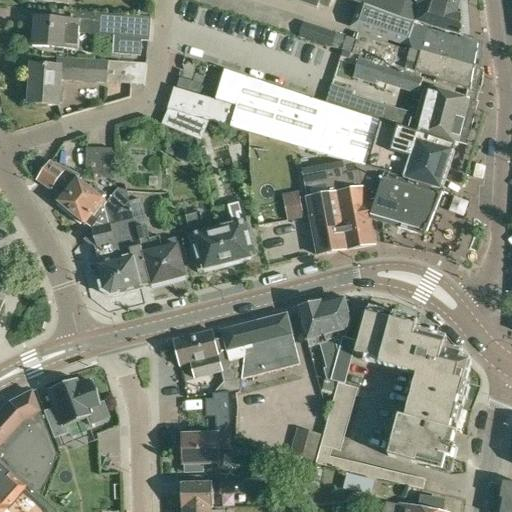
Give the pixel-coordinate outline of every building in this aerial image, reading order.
[(328,8),(331,0),(320,0),(319,5),(328,8)] [(344,0),(359,5),(359,6),(400,21),(419,26),(420,23),(461,37),(458,0),(344,0)] [(150,5),(140,4),(139,16),(149,17),(150,5)] [(400,21),(359,6),(351,28),(406,47),(405,49),(421,54),(474,69),(474,67),(477,49),(474,45),(464,42),(428,31),(419,30),(419,26),(400,21)] [(35,20),(33,49),(79,52),(80,31),(114,33),(112,55),(141,57),(142,42),(149,42),(150,42),(151,18),(125,17),(79,14),(67,13),(66,22),(35,20)] [(421,54),(405,49),(405,51),(359,35),(352,54),(391,67),(391,69),(414,76),(437,83),(470,93),(474,69),(421,54)] [(285,54),(320,60),(322,47),(287,41),(285,54)] [(106,83),(108,62),(58,59),(57,67),(31,65),(28,104),(59,106),(61,69),(72,70),(72,81),(106,83)] [(423,81),(359,59),(353,78),(376,85),(377,82),(418,95),(423,81)] [(131,84),(132,63),(117,62),(116,83),(131,84)] [(261,64),(257,73),(287,83),(291,74),(261,64)] [(349,111),(327,104),(326,104),(322,103),(224,71),(215,102),(175,89),(169,109),(440,191),(454,144),(407,130),(349,112),(349,111)] [(327,104),(349,111),(355,93),(333,85),(327,104)] [(423,92),(419,109),(463,122),(469,100),(430,89),(429,93),(423,92)] [(463,122),(419,109),(416,122),(409,120),(411,113),(394,108),(391,124),(407,129),(407,130),(418,133),(418,132),(456,144),(463,122)] [(196,152),(183,145),(175,159),(189,166),(196,152)] [(112,149),(87,148),(86,171),(111,180),(112,149)] [(75,180),(78,176),(50,162),(36,183),(50,191),(51,189),(62,196),(75,180)] [(380,194),(433,211),(439,193),(377,174),(371,191),(380,194)] [(75,180),(62,196),(57,202),(59,203),(56,208),(79,226),(81,222),(84,223),(88,226),(99,213),(106,205),(105,204),(102,201),(105,197),(90,185),(87,190),(75,180)] [(383,225),(378,199),(368,201),(365,187),(336,192),(347,251),(376,245),(371,221),(383,225)] [(117,190),(105,204),(106,205),(99,213),(88,226),(93,231),(97,248),(93,249),(97,266),(96,266),(98,277),(97,277),(101,293),(111,299),(127,295),(127,294),(141,290),(141,288),(149,286),(130,208),(126,191),(117,190)] [(301,216),(300,208),(296,190),(282,193),(287,218),(301,216)] [(347,251),(336,192),(307,198),(318,256),(347,251)] [(380,194),(378,199),(383,225),(419,236),(421,237),(422,237),(424,236),(426,234),(427,233),(433,211),(380,194)] [(232,228),(218,231),(228,269),(242,266),(241,261),(254,257),(250,240),(253,239),(249,223),(247,224),(241,203),(226,207),(232,228)] [(130,208),(149,286),(151,285),(152,288),(159,286),(160,287),(166,285),(168,283),(186,278),(178,247),(177,247),(175,240),(161,244),(160,238),(150,241),(146,228),(144,228),(138,207),(130,208)] [(228,269),(218,231),(204,235),(199,214),(184,217),(190,239),(187,240),(191,255),(195,254),(200,272),(213,269),(214,273),(228,269)] [(349,319),(343,297),(297,310),(306,341),(307,340),(309,348),(320,345),(327,368),(324,369),(327,380),(332,379),(331,381),(345,384),(356,341),(345,338),(347,330),(348,330),(349,319)] [(380,361),(391,320),(383,318),(384,315),(367,311),(356,354),(380,361)] [(238,327),(252,378),(300,366),(287,314),(238,327)] [(392,317),(391,320),(380,361),(406,368),(415,334),(418,324),(416,324),(416,327),(408,325),(409,322),(392,317)] [(425,336),(415,334),(406,368),(423,373),(423,371),(459,381),(464,364),(454,362),(456,354),(457,354),(457,353),(443,349),(445,342),(426,336),(429,324),(428,324),(425,336)] [(252,378),(238,327),(221,331),(223,339),(224,339),(230,362),(245,358),(241,381),(242,381),(252,378)] [(224,339),(223,339),(214,342),(212,332),(174,341),(183,378),(194,375),(195,380),(222,373),(224,383),(241,381),(245,358),(230,362),(224,339)] [(423,371),(423,373),(417,396),(457,407),(459,399),(462,400),(466,383),(459,381),(423,371)] [(46,391),(53,409),(43,412),(53,439),(67,434),(64,427),(89,417),(87,411),(99,406),(89,381),(77,385),(75,379),(70,381),(46,391)] [(315,464),(348,473),(371,478),(422,491),(425,480),(325,455),(327,448),(340,451),(358,389),(338,383),(315,464)] [(5,407),(51,466),(55,457),(30,392),(7,404),(5,407)] [(216,412),(238,408),(235,392),(214,395),(216,412)] [(457,407),(417,396),(410,420),(450,431),(452,423),(455,424),(460,407),(457,407)] [(5,407),(0,411),(0,437),(45,482),(51,466),(5,407)] [(450,431),(410,420),(399,417),(388,457),(442,471),(446,458),(452,460),(456,447),(451,446),(454,434),(457,434),(457,433),(450,431)] [(217,448),(231,448),(230,429),(217,430),(217,435),(182,436),(183,465),(218,463),(217,448)] [(315,461),(321,437),(297,430),(290,455),(315,461)] [(45,482),(0,437),(0,465),(23,486),(24,485),(38,498),(45,482)] [(0,511),(53,511),(24,485),(23,487),(0,466),(0,511)] [(371,478),(348,473),(343,490),(367,496),(371,478)] [(183,511),(211,511),(211,508),(213,508),(212,486),(212,484),(181,485),(181,509),(183,509),(183,511)] [(219,486),(220,496),(234,496),(234,484),(221,484),(219,484),(219,486)] [(511,511),(511,487),(505,486),(501,511),(511,511)] [(440,511),(443,502),(421,498),(419,510),(386,504),(384,511),(440,511)]
